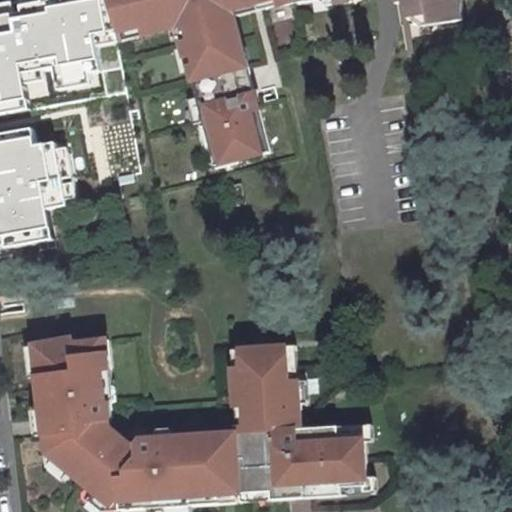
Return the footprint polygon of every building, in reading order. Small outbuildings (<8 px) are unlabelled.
[(113,0),(123,42),(177,25),(185,23),(189,39),(181,41),(185,54),(186,54),(193,52),(195,63),(189,65),(196,95),(203,119),(212,155),(232,150),(235,158),(268,149),(234,13),(232,6),(251,0),(276,0),(277,1),(281,0),(113,0)] [(276,0),(251,0),(232,6),(234,13),(277,1),(276,0)] [(336,0),(336,1),(340,0),(397,0),(398,2),(406,0),(409,16),(430,13),(431,21),(464,16),(461,0),(336,0)] [(185,23),(177,25),(181,41),(189,39),(185,23)] [(186,54),(189,65),(195,63),(193,52),(186,54)] [(11,77),(0,79),(0,119),(123,91),(115,53),(90,58),(92,65),(69,71),(13,83),(11,77)] [(186,98),(192,122),(203,119),(196,95),(186,98)] [(232,150),(212,155),(214,164),(235,158),(232,150)] [(70,341),(33,348),(36,379),(39,408),(43,438),(44,452),(50,451),(51,461),(67,475),(91,495),(107,510),(117,509),(116,511),(155,511),(180,510),(219,508),(218,499),(238,497),(235,437),(194,440),(156,443),(146,443),(146,447),(124,449),(103,430),(100,407),(96,373),(104,372),(101,343),(71,347),(70,341)] [(33,348),(24,349),(27,381),(36,379),(33,348)] [(283,350),(238,353),(239,373),(230,374),(233,416),(242,415),(243,436),(235,437),(238,497),(266,495),(267,504),(365,497),(360,428),(299,432),(295,371),(285,372),(283,350)] [(295,371),(293,350),(283,350),(285,372),(295,371)] [(230,374),(239,373),(238,353),(229,354),(230,374)] [(96,373),(100,407),(102,407),(107,401),(104,372),(96,373)] [(39,408),(31,410),(34,438),(43,438),(39,408)] [(243,436),(242,415),(233,416),(235,437),(243,436)] [(156,443),(194,440),(194,430),(161,433),(155,440),(156,443)] [(46,470),(61,482),(67,475),(51,461),(50,451),(44,452),(46,470)] [(85,503),(94,511),(116,511),(117,509),(107,510),(91,495),(85,503)] [(266,495),(238,497),(239,506),(267,504),(266,495)] [(218,499),(219,508),(239,506),(238,497),(218,499)]
